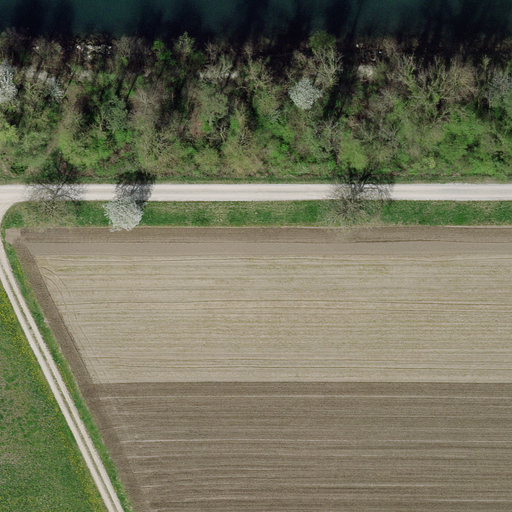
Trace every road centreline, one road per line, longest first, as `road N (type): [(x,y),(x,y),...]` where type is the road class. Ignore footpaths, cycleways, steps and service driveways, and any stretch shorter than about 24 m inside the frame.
road 1 (track): [(511,192),(0,192)]
road 2 (track): [(116,511),(0,256)]
